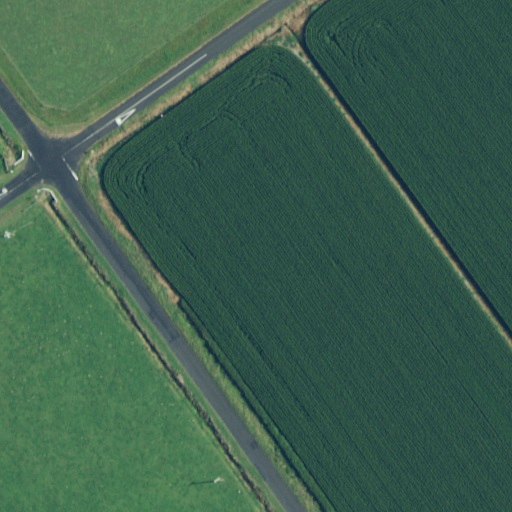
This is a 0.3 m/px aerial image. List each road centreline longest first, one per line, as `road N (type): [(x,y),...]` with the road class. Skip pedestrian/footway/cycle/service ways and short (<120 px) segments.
road 1 (unclassified): [(298,511),(51,162)]
road 2 (unclassified): [(283,0),(51,162)]
